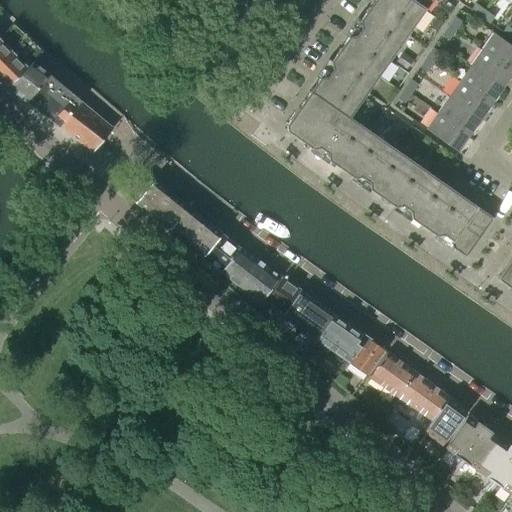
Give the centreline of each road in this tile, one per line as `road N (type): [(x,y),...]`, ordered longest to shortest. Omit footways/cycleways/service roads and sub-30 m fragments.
road 1 (residential): [(91,188),(141,145),(234,226),(511,425)]
road 2 (residential): [(91,188),(435,511)]
road 3 (residential): [(0,102),(91,188)]
